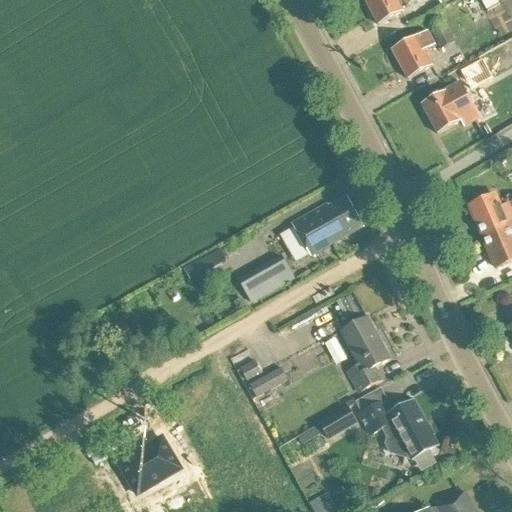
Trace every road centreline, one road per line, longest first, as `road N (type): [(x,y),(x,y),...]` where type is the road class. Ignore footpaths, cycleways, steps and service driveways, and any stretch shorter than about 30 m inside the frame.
road 1 (track): [(409,236),(0,469)]
road 2 (tertiary): [(511,435),(409,236),(401,203)]
road 3 (tertiary): [(401,203),(291,0)]
road 4 (unclassified): [(401,203),(511,136)]
